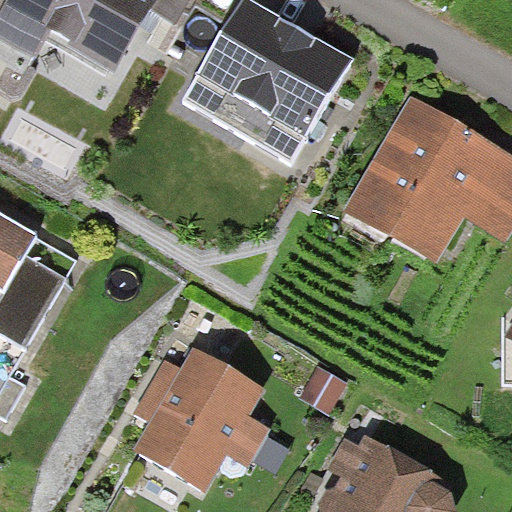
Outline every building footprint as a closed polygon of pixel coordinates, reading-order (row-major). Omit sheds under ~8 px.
[(6,0),(0,10),(0,41),(39,64),(48,49),(108,85),(150,14),(170,26),(185,0),(6,0)] [(355,63),(247,0),(243,0),(181,106),(291,171),(355,63)] [(511,232),(511,156),(413,99),(347,215),(437,267),(467,216),(508,239),(511,232)] [(0,284),(24,241),(0,227),(0,284)] [(511,319),(502,320),(504,385),(511,385),(511,319)] [(263,390),(194,350),(183,368),(169,360),(136,416),(149,424),(132,452),(203,493),(223,458),(250,474),(274,433),(247,417),(263,390)] [(351,382),(320,366),(303,399),(333,415),(351,382)] [(441,486),(420,474),(357,438),(347,456),(337,450),(322,476),(332,482),(314,511),(439,511),(442,504),(437,492),(441,486)]
